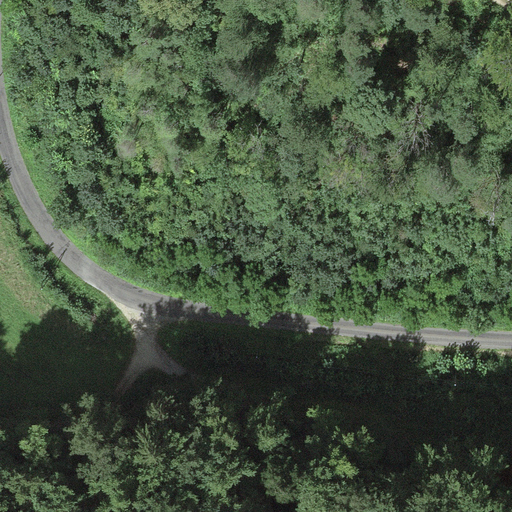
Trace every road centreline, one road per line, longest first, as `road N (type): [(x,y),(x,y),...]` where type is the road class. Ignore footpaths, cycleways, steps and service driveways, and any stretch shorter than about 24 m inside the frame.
road 1 (unclassified): [(0,128),(61,247),(90,279),(163,312),(281,327),(511,334)]
road 2 (track): [(0,499),(124,457),(170,429),(191,406),(196,384),(146,350)]
road 3 (track): [(163,312),(140,364),(99,388),(0,395)]
